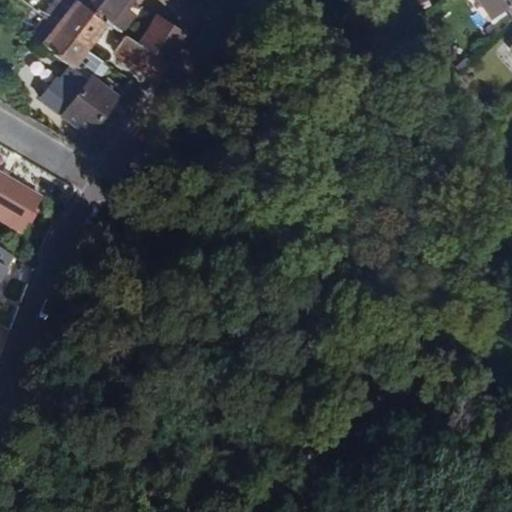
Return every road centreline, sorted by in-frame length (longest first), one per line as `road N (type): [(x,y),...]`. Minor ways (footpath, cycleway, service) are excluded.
road 1 (track): [(335,0),(340,172),(332,357),(311,511)]
road 2 (residential): [(99,190),(201,51),(251,0)]
road 3 (residential): [(0,399),(99,190)]
